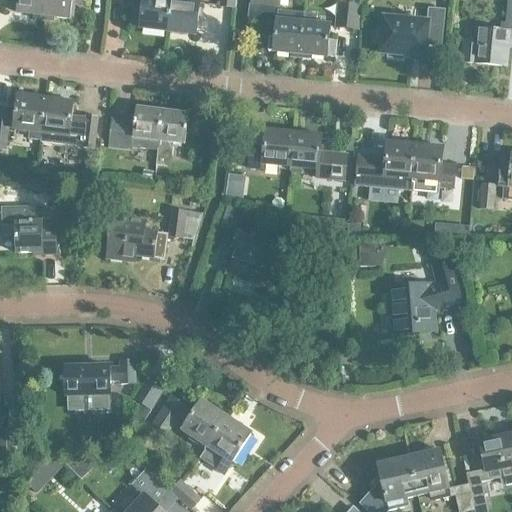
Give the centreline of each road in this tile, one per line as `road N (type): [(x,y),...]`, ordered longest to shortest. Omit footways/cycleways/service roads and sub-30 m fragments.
road 1 (residential): [(511,112),(0,66)]
road 2 (residential): [(344,427),(178,327),(112,312),(0,311)]
road 3 (residential): [(511,385),(344,427)]
